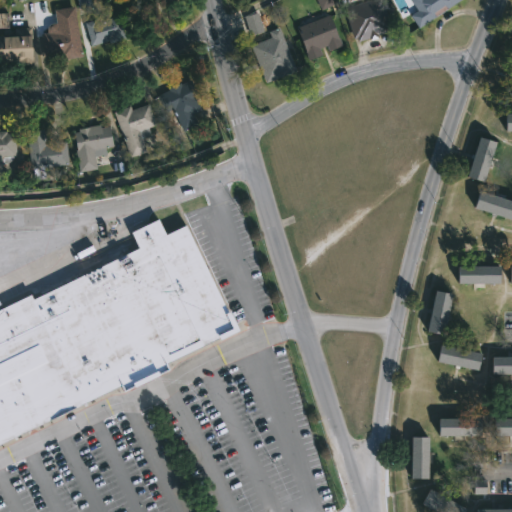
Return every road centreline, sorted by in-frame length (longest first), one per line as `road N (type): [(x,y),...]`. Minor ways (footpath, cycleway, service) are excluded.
road 1 (residential): [(210,0),(360,511)]
road 2 (residential): [(501,0),(437,160),(359,508)]
road 3 (residential): [(396,326),(318,322),(243,342),(0,460)]
road 4 (residential): [(472,66),(418,60),(345,74),(244,131)]
road 5 (residential): [(215,17),(100,84),(0,100)]
road 6 (residential): [(221,175),(154,201),(0,222)]
